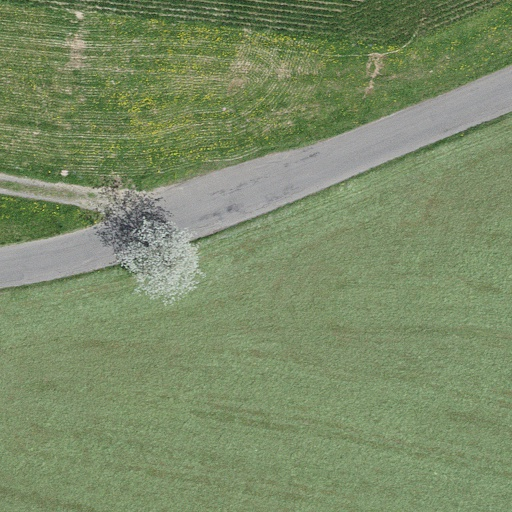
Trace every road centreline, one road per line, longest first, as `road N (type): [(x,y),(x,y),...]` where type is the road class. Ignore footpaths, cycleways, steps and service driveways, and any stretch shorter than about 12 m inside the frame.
road 1 (unclassified): [(0,268),(88,251),(184,219),(511,87)]
road 2 (track): [(0,189),(184,219)]
